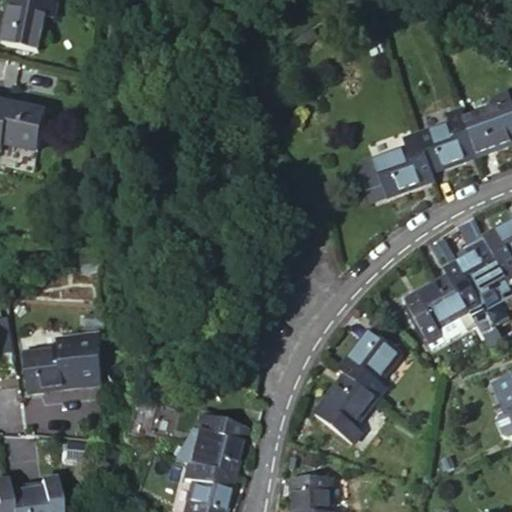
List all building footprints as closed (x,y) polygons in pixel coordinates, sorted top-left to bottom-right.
[(26,0),(7,0),(0,36),(0,46),(35,54),(43,18),(52,19),(54,5),(26,0)] [(498,107),(464,119),(478,158),(511,145),(511,103),(509,94),(495,99),(498,107)] [(45,114),(0,105),(0,148),(1,145),(37,153),(45,114)] [(451,123),(418,135),(432,175),(478,158),(464,119),(461,111),(448,116),(451,123)] [(432,175),(418,135),(403,140),(406,148),(372,160),(386,199),(434,182),(432,175)] [(372,160),(358,165),(371,204),(386,199),(372,160)] [(488,245),(506,279),(511,276),(511,221),(484,237),(488,245)] [(488,245),(484,237),(467,247),(471,255),(488,245)] [(471,255),(444,270),(448,276),(468,313),(481,305),(476,296),(506,279),(488,245),(471,255)] [(437,329),(468,313),(448,276),(405,301),(429,343),(441,336),(437,329)] [(432,348),(474,325),(468,313),(437,329),(441,336),(429,343),(432,348)] [(370,331),(338,370),(345,375),(378,402),(389,388),(382,383),(403,356),(370,331)] [(21,360),(26,396),(89,386),(92,339),(55,343),(56,354),(21,360)] [(356,429),(378,402),(345,375),(313,415),(353,446),(362,435),(356,429)] [(511,379),(493,387),(505,415),(499,417),(497,423),(504,438),(509,441),(511,439),(511,379)] [(195,468),(234,479),(247,430),(200,419),(196,433),(204,435),(195,468)] [(104,449),(99,465),(115,472),(121,454),(104,449)] [(195,468),(187,467),(183,482),(191,483),(183,511),(225,511),(234,479),(195,468)] [(292,481),(293,511),(333,511),(332,479),(292,481)] [(10,511),(59,511),(54,480),(41,482),(43,491),(8,496),(10,511)] [(10,511),(8,496),(6,482),(0,483),(0,511),(10,511)]
